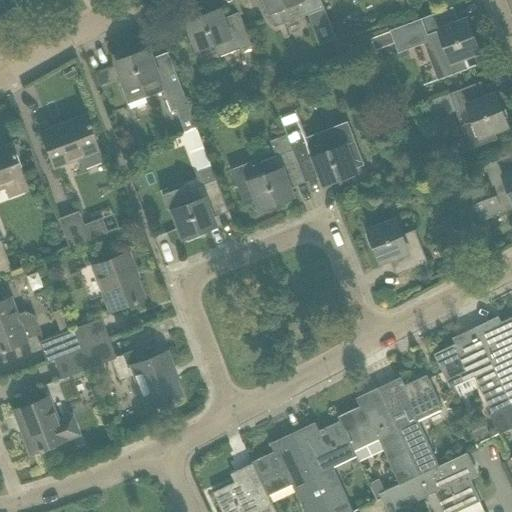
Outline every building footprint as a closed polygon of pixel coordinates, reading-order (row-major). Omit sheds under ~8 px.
[(0,0),(0,14),(24,0),(0,0)] [(255,0),(261,10),(275,28),(308,15),(307,14),(324,8),(321,0),(255,0)] [(390,31),(398,53),(423,43),(437,80),(470,68),(470,67),(469,67),(465,57),(479,52),(467,20),(459,23),(453,7),(390,31)] [(188,22),(195,41),(198,50),(214,44),(219,57),(240,48),(246,64),(259,59),(252,42),(251,43),(239,12),(223,18),(220,10),(188,22)] [(185,132),(196,127),(168,52),(152,58),(148,50),(117,62),(126,87),(122,89),(128,104),(163,91),(171,111),(176,109),(185,132)] [(102,71),(90,75),(95,87),(106,82),(102,71)] [(350,73),(338,77),(349,105),(360,101),(350,73)] [(461,125),(456,127),(465,151),(497,139),(494,131),(507,126),(495,94),(487,98),(481,82),(449,94),(461,125)] [(296,110),(280,116),(287,135),(305,182),(321,176),(324,185),(356,172),(354,167),(364,163),(348,121),(306,137),(296,110)] [(53,166),(78,156),(83,167),(100,161),(96,150),(95,150),(82,117),(40,133),(53,166)] [(259,159),(230,170),(244,205),(257,200),(261,209),(293,197),(289,188),(305,182),(287,135),(270,141),(276,156),(261,162),(259,159)] [(0,186),(4,185),(8,196),(24,190),(7,146),(0,148),(0,186)] [(494,187),(471,196),(480,221),(511,208),(511,154),(485,164),(488,172),(494,187)] [(485,164),(474,169),(477,177),(488,172),(485,164)] [(167,193),(184,238),(216,226),(213,218),(228,211),(214,175),(211,166),(196,171),(201,185),(185,191),(183,187),(167,193)] [(57,219),(68,247),(88,239),(77,211),(57,219)] [(369,231),(381,262),(389,259),(395,275),(427,263),(415,230),(402,236),(396,220),(369,231)] [(446,241),(438,245),(442,256),(450,253),(446,241)] [(0,243),(0,273),(10,269),(0,243)] [(93,266),(110,310),(142,297),(125,254),(93,266)] [(0,302),(0,350),(25,341),(24,339),(40,333),(34,316),(24,312),(15,315),(9,299),(0,302)] [(487,323),(475,328),(511,405),(511,404),(511,317),(490,328),(487,323)] [(72,329),(80,349),(108,338),(100,319),(72,329)] [(474,377),(491,414),(492,414),(511,405),(475,328),(464,334),(466,339),(433,354),(449,388),(474,377)] [(45,339),(52,359),(80,349),(72,329),(45,339)] [(108,338),(80,349),(88,368),(111,360),(115,358),(115,357),(108,338)] [(59,379),(88,368),(80,349),(52,359),(59,379)] [(132,350),(121,354),(129,376),(134,374),(147,408),(179,395),(163,353),(138,363),(132,350)] [(390,383),(379,389),(419,476),(440,466),(439,466),(418,420),(442,409),(426,375),(394,390),(390,383)] [(338,417),(340,421),(354,450),(378,439),(399,485),(419,476),(379,389),(367,394),(370,401),(338,417)] [(63,440),(62,440),(77,434),(70,417),(56,422),(46,398),(14,411),(30,453),(63,440)] [(511,429),(511,404),(511,405),(492,414),(491,414),(490,414),(499,435),(511,429)] [(305,429),(293,434),(328,511),(352,511),(331,466),(356,455),(354,450),(340,421),(308,436),(305,429)] [(471,432),(476,443),(491,437),(486,425),(471,432)] [(252,462),(253,465),(253,464),(268,496),(293,484),(305,511),(328,511),(293,434),(281,440),(284,447),(252,462)] [(448,462),(439,466),(440,466),(419,476),(399,485),(379,494),(387,511),(393,511),(435,493),(443,511),(457,511),(480,502),(465,469),(472,466),(466,453),(448,462)] [(276,511),(268,496),(253,464),(253,465),(241,470),(245,477),(212,492),(221,511),(276,511)]
